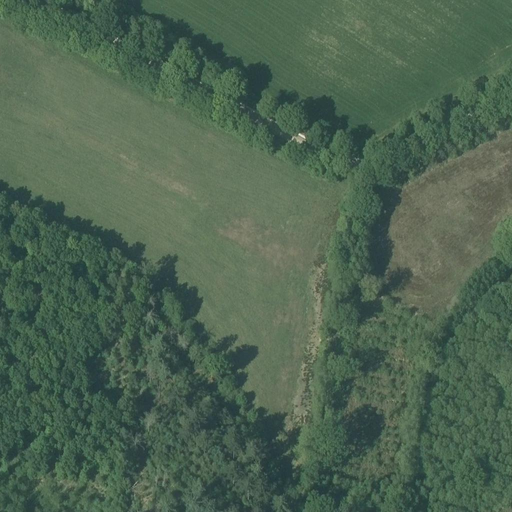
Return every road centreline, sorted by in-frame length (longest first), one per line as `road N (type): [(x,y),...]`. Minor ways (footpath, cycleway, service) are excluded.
road 1 (track): [(356,167),(323,156),(48,0)]
road 2 (track): [(511,93),(396,156),(356,167)]
